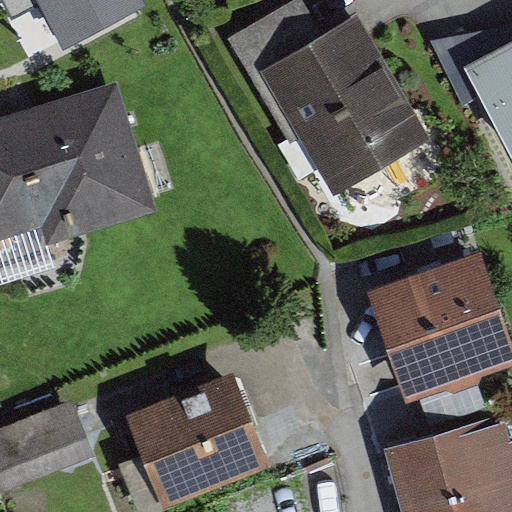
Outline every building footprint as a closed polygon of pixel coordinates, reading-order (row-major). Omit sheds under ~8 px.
[(145,0),(44,0),(66,47),(150,11),(145,0)] [(322,11),(316,0),(300,0),(243,33),(304,141),(316,134),(349,191),(446,135),(372,7),(333,29),(322,11)] [(511,44),(484,59),(511,111),(511,44)] [(0,253),(10,283),(70,263),(64,243),(174,207),(130,73),(0,116),(0,253)] [(511,364),(511,282),(499,245),(389,283),(427,394),(511,364)] [(162,449),(134,460),(155,511),(158,511),(289,458),(253,373),(202,394),(198,384),(144,406),(162,449)] [(436,419),(488,402),(481,382),(429,398),(436,419)] [(106,453),(87,402),(0,433),(0,434),(19,485),(106,453)] [(511,511),(511,411),(402,440),(420,511),(511,511)]
